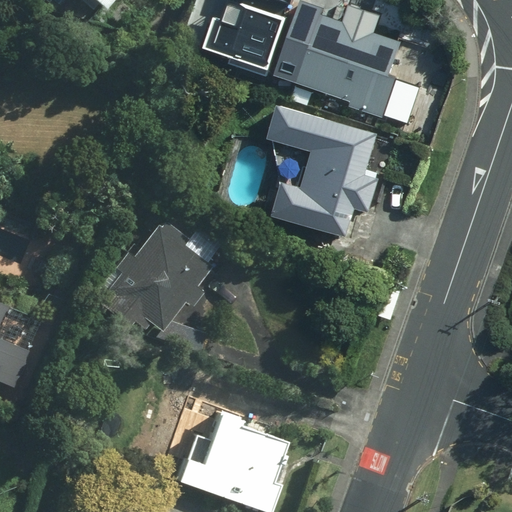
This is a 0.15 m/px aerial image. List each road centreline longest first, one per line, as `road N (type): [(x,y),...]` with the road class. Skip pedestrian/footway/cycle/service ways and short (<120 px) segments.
road 1 (residential): [(421,388),(511,108)]
road 2 (residential): [(377,511),(421,388)]
